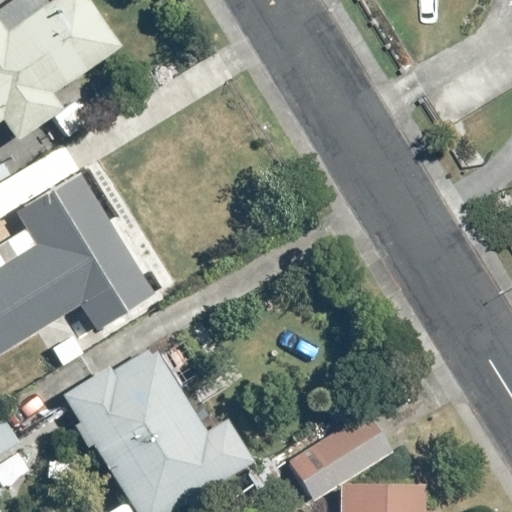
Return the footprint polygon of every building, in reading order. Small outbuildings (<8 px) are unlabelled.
[(0,25),(0,118),(1,118),(16,139),(62,107),(51,92),(119,44),(88,0),(49,0),(4,31),(0,25)] [(511,86),(511,37),(495,11),(408,68),(448,129),(511,86)] [(157,292),(82,172),(16,213),(36,245),(0,267),(0,352),(79,304),(95,330),(157,292)] [(182,379),(157,340),(64,399),(135,511),(163,511),(249,458),(225,421),(207,432),(175,383),(182,379)] [(437,511),(421,510),(422,483),(338,480),(336,511),(437,511)]
